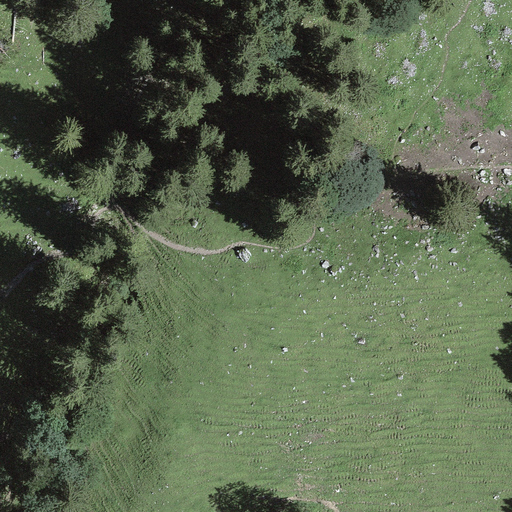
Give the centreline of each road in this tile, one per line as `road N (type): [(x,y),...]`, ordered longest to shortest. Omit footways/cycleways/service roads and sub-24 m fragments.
road 1 (track): [(0,161),(97,139),(234,170),(382,172)]
road 2 (track): [(511,166),(382,172)]
